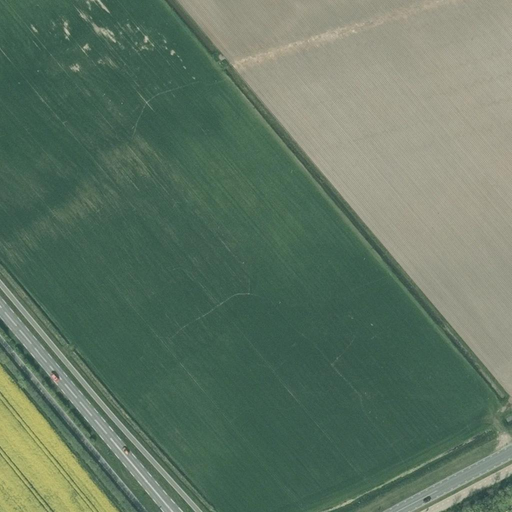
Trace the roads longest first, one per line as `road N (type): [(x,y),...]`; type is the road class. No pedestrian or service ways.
road 1 (secondary): [(169,511),(0,311)]
road 2 (tertiary): [(399,511),(511,451)]
